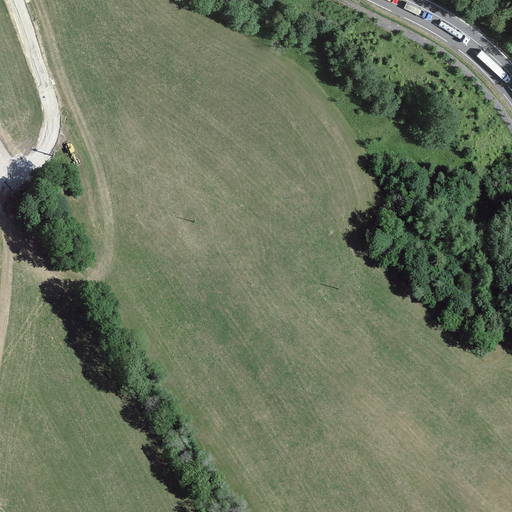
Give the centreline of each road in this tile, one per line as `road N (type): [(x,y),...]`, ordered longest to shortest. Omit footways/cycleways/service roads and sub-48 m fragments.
road 1 (unclassified): [(0,195),(40,154),(52,122),(16,0)]
road 2 (primary): [(396,0),(466,39),(511,82)]
